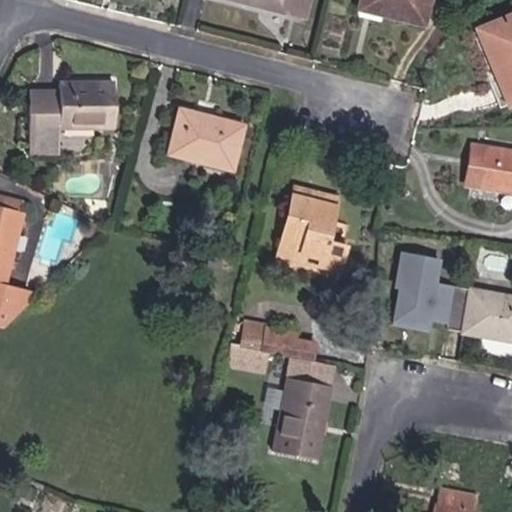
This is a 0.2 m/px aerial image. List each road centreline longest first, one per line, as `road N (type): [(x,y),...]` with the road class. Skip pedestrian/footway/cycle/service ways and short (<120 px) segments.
road 1 (residential): [(7,3),(389,103)]
road 2 (residential): [(366,511),(392,403),(433,391)]
